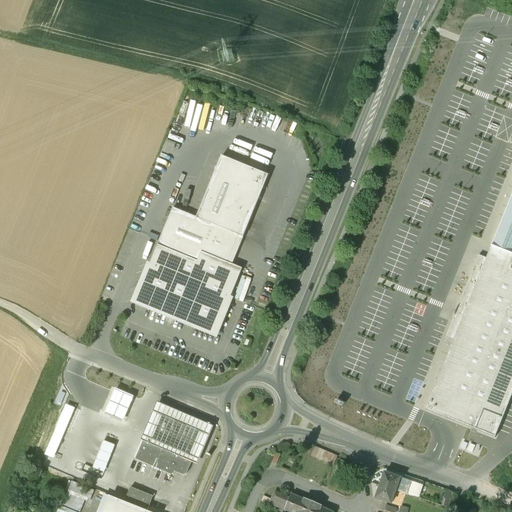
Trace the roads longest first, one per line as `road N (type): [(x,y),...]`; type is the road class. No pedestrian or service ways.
road 1 (track): [(361,140),(186,77),(0,31)]
road 2 (primary): [(263,376),(403,39)]
road 3 (unclassified): [(223,398),(71,345)]
road 4 (residential): [(362,511),(278,476),(262,483),(248,511)]
